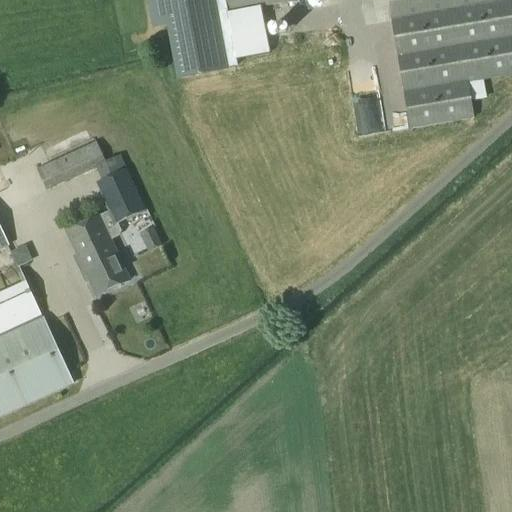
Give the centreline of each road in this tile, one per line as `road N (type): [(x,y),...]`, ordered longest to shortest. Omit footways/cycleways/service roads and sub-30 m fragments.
road 1 (unclassified): [(0,434),(267,316),(336,276),(511,117)]
road 2 (unknown): [(108,386),(14,196)]
